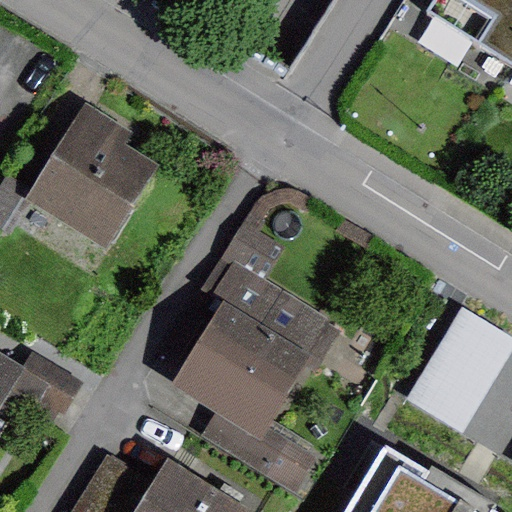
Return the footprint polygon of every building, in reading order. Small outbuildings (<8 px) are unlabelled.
[(511,47),(511,0),(434,0),(434,1),(511,47)] [(158,162),(86,117),(27,213),(99,257),(158,162)] [(0,216),(16,223),(31,183),(6,174),(0,191),(0,216)] [(255,430),(319,318),(223,264),(200,305),(227,320),(186,391),(255,430)] [(411,400),(467,433),(511,358),(511,333),(467,307),(411,400)] [(0,419),(27,376),(0,358),(0,419)] [(24,389),(67,415),(76,399),(33,374),(24,389)] [(477,511),(381,457),(348,511),(477,511)] [(77,511),(106,511),(128,475),(107,463),(77,511)] [(236,511),(163,466),(135,511),(236,511)] [(106,511),(134,511),(149,488),(128,475),(106,511)]
